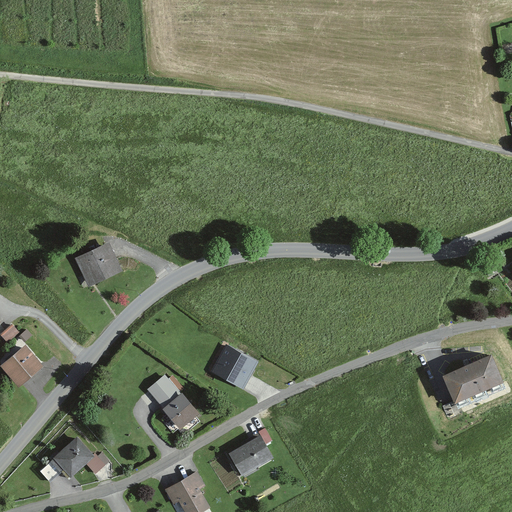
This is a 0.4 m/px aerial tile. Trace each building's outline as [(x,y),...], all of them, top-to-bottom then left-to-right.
[(87,287),(122,270),(109,242),(74,258),(87,287)] [(6,338),(17,329),(11,323),(0,332),(6,338)] [(24,342),(32,335),(27,328),(19,335),(24,342)] [(0,363),(0,367),(17,388),(44,365),(24,343),(0,363)] [(257,362),(227,346),(214,370),(243,386),(257,362)] [(454,403),(502,382),(490,353),(442,375),(454,403)] [(164,374),(146,389),(161,406),(179,391),(164,374)] [(178,429),(198,414),(181,392),(161,406),(178,429)] [(241,476),(273,457),(260,435),(228,454),(241,476)] [(93,456),(76,437),(52,458),(70,477),(93,456)] [(199,511),(209,507),(199,489),(206,485),(197,470),(165,489),(173,504),(179,501),(185,511),(199,511)]
